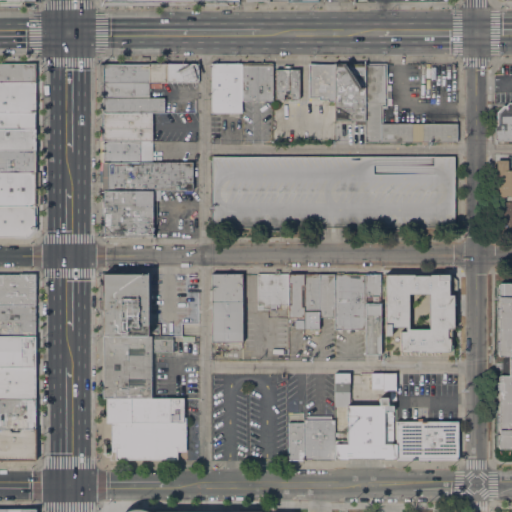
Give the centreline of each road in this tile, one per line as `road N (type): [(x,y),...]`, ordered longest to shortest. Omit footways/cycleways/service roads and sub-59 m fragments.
road 1 (residential): [(511,253),(0,253)]
road 2 (residential): [(474,481),(475,0)]
road 3 (tertiary): [(474,481),(68,484)]
road 4 (primary): [(261,32),(68,32)]
road 5 (primary): [(68,152),(68,32)]
